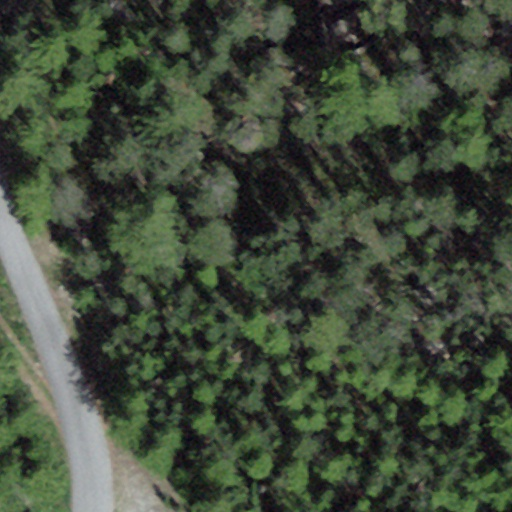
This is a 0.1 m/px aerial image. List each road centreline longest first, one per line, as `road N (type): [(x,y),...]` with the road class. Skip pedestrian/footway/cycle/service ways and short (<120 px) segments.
road 1 (track): [(90,511),(91,441),(0,193)]
road 2 (track): [(0,304),(76,402)]
